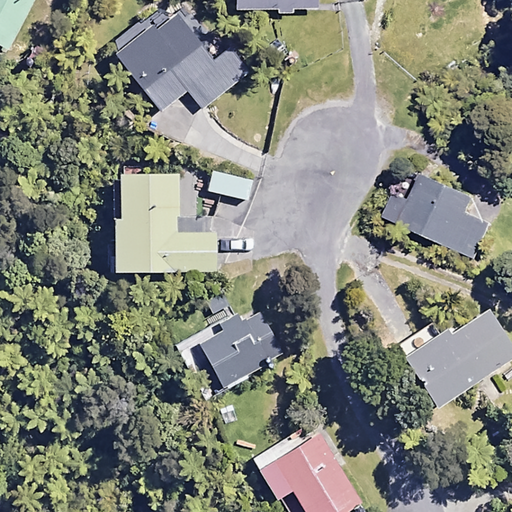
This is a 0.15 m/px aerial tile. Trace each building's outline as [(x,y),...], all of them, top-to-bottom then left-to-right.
[(32,0),(0,0),(0,45),(8,50),(32,0)] [(314,8),(314,0),(234,0),(234,9),(314,8)] [(212,60),(177,12),(116,56),(157,113),(192,87),(205,105),(250,71),(231,46),(212,60)] [(176,174),(112,175),(113,271),(214,269),(213,215),(177,215),(176,174)] [(487,222),(480,201),(420,175),(407,204),(394,199),(385,219),(472,257),(487,222)] [(255,306),(238,316),(234,307),(183,335),(215,392),(282,354),(255,306)] [(511,357),(511,349),(485,307),(401,360),(412,378),(417,375),(435,405),(511,357)] [(340,511),(358,502),(317,433),(256,469),(274,499),(277,497),(286,511),(340,511)]
